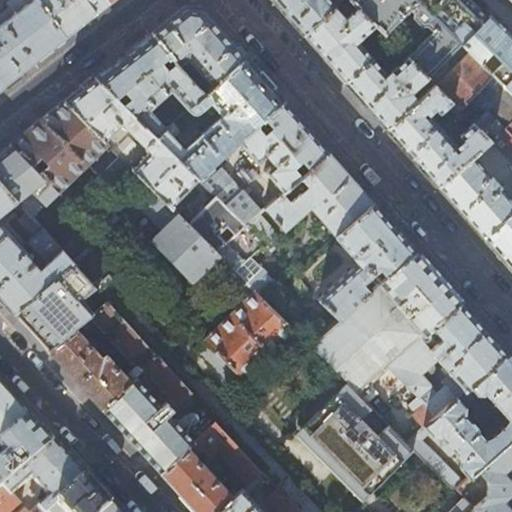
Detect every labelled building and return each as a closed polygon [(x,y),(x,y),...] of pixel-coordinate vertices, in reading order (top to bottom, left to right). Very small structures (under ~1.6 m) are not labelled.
[(0,87),(30,65),(65,37),(38,0),(32,0),(27,5),(23,0),(19,0),(17,2),(15,0),(9,0),(1,6),(5,11),(0,15),(0,87)] [(38,0),(65,37),(88,19),(109,2),(107,0),(38,0)] [(273,0),(278,5),(304,34),(333,8),(342,0),(273,0)] [(348,0),(352,3),(381,32),(407,6),(412,0),(348,0)] [(462,43),(423,4),(418,0),(412,0),(407,6),(411,10),(410,16),(418,24),(424,23),(430,29),(404,55),(426,77),(434,84),(468,49),(462,43)] [(427,0),(423,4),(462,43),(488,19),(468,0),(427,0)] [(341,17),(333,8),(304,34),(345,81),(381,49),(376,44),(368,49),(360,40),(370,30),(386,45),(390,41),(381,32),(352,3),(346,10),(347,11),(341,17)] [(162,24),(151,32),(201,95),(245,58),(200,7),(185,6),(162,24)] [(488,19),(462,43),(468,49),(480,62),(491,51),(503,62),(495,70),(491,66),(488,69),(505,86),(511,78),(511,36),(491,16),(488,19)] [(151,32),(94,77),(155,136),(164,128),(149,109),(172,91),(186,109),(201,95),(151,32)] [(390,41),(386,45),(401,61),(388,72),(380,62),(386,56),(381,49),(345,81),(387,128),(416,102),(408,94),(426,77),(404,55),(390,41)] [(473,123),(489,140),(494,145),(511,161),(511,160),(511,93),(505,86),(488,69),(480,62),(468,49),(434,84),(434,85),(467,118),(473,123)] [(283,101),(245,58),(201,95),(186,109),(188,111),(190,113),(191,114),(192,114),(193,114),(195,113),(209,103),(219,116),(192,140),(186,132),(175,142),(170,136),(173,134),(174,133),(176,131),(177,129),(176,127),(175,125),(173,124),(171,123),(169,124),(164,128),(155,136),(196,176),(211,164),(237,141),(283,101)] [(94,77),(65,101),(132,168),(153,189),(178,214),(183,209),(175,201),(198,178),(196,176),(155,136),(94,77)] [(434,85),(416,102),(387,128),(438,186),(489,140),(473,123),(462,132),(456,126),(446,135),(428,114),(435,108),(439,112),(447,106),(462,121),(467,118),(434,85)] [(132,168),(65,101),(18,137),(11,143),(59,190),(88,163),(111,188),(132,168)] [(328,152),(283,101),(237,141),(255,162),(265,154),(272,163),(263,171),(282,193),(328,152)] [(511,200),(476,160),(494,145),(489,140),(438,186),(483,236),(511,210),(511,200)] [(0,151),(0,181),(22,208),(43,191),(50,198),(59,190),(11,143),(0,151)] [(373,203),(328,152),(282,193),(264,208),(284,230),(310,208),(335,236),(373,203)] [(257,215),(211,164),(196,176),(198,178),(216,196),(246,225),(257,215)] [(0,238),(8,230),(3,225),(0,224),(0,213),(12,205),(17,211),(22,208),(0,181),(0,238)] [(188,224),(178,214),(153,189),(139,204),(164,229),(152,241),(192,281),(203,270),(216,283),(217,281),(232,295),(240,288),(248,296),(206,339),(247,381),(298,333),(264,299),(235,270),(216,251),(188,224)] [(216,196),(188,224),(216,251),(246,225),(216,196)] [(416,251),(373,203),(335,236),(358,263),(319,298),(338,318),(339,318),(416,251)] [(511,210),(483,236),(511,269),(511,210)] [(33,235),(22,245),(26,250),(27,251),(25,253),(39,268),(59,250),(26,212),(18,218),(33,235)] [(246,225),(216,251),(235,270),(250,257),(263,244),(271,252),(272,251),(271,249),(278,244),(273,239),(278,235),(259,213),(257,215),(246,225)] [(22,245),(8,230),(0,238),(0,296),(14,313),(72,264),(59,250),(39,268),(25,253),(27,251),(26,250),(22,245)] [(72,264),(14,313),(48,349),(74,328),(90,315),(95,311),(87,302),(130,268),(104,238),(72,264)] [(461,302),(416,251),(339,318),(309,344),(356,391),(461,302)] [(250,257),(235,270),(264,299),(278,286),(250,257)] [(95,311),(90,315),(136,365),(125,376),(130,383),(136,377),(144,370),(158,357),(107,301),(95,311)] [(424,424),(468,386),(506,353),(461,302),(356,391),(377,411),(406,386),(422,402),(412,410),(424,424)] [(74,328),(48,349),(81,386),(102,409),(130,383),(125,376),(106,354),(100,359),(74,328)] [(511,360),(506,353),(468,386),(474,394),(481,396),(484,393),(506,418),(502,426),(491,436),(502,448),(504,446),(511,438),(511,360)] [(158,357),(144,370),(189,417),(202,405),(158,357)] [(136,377),(130,383),(102,409),(160,472),(188,446),(194,440),(136,377)] [(0,385),(0,442),(28,417),(0,385)] [(464,404),(474,394),(468,386),(424,424),(406,440),(456,490),(465,481),(423,439),(430,432),(433,434),(441,433),(444,437),(442,439),(442,445),(450,454),(453,454),(456,451),(463,458),(462,468),(470,477),(475,472),(502,448),(491,436),(483,438),(476,431),(477,428),(472,421),(469,422),(463,414),(465,412),(465,406),(464,404)] [(53,444),(28,417),(0,442),(0,490),(3,488),(53,444)] [(194,440),(188,446),(196,455),(202,449),(209,456),(217,450),(232,467),(247,482),(259,470),(214,421),(194,440)] [(68,460),(53,444),(3,488),(9,495),(11,493),(30,476),(49,495),(38,505),(44,511),(47,509),(83,477),(68,460)] [(196,455),(188,446),(160,472),(195,511),(217,511),(234,496),(229,490),(196,455)] [(511,466),(511,455),(504,446),(502,448),(475,472),(485,482),(486,496),(473,507),(477,511),(511,511),(504,502),(510,496),(510,484),(503,475),(511,466)] [(248,483),(247,482),(232,467),(226,474),(235,484),(229,490),(234,496),(243,489),(248,483)] [(87,481),(83,477),(47,509),(49,511),(103,511),(110,506),(87,481)] [(266,497),(280,511),(299,511),(277,487),(266,497)] [(8,511),(19,503),(11,493),(9,495),(3,488),(0,490),(0,511),(43,511),(44,511),(38,505),(29,511),(28,511),(24,508),(19,511),(8,511)] [(264,511),(243,489),(234,496),(217,511),(264,511)]
